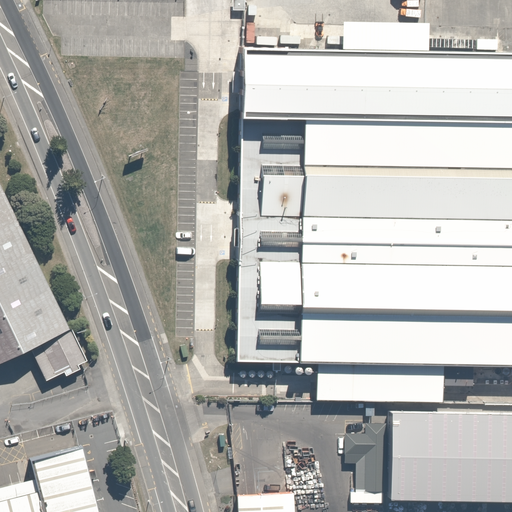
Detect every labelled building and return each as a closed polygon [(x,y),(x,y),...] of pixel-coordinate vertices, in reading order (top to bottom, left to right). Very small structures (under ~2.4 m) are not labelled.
[(511,57),(220,50),(211,365),(511,372),(511,57)] [(48,336),(0,235),(0,358),(12,353),(48,336)] [(67,375),(48,336),(12,353),(30,392),(67,375)] [(19,487),(25,511),(79,511),(63,452),(13,465),(19,487)] [(0,492),(0,511),(25,511),(19,487),(0,492)] [(293,511),(293,492),(250,494),(236,494),(237,511),(293,511)]
